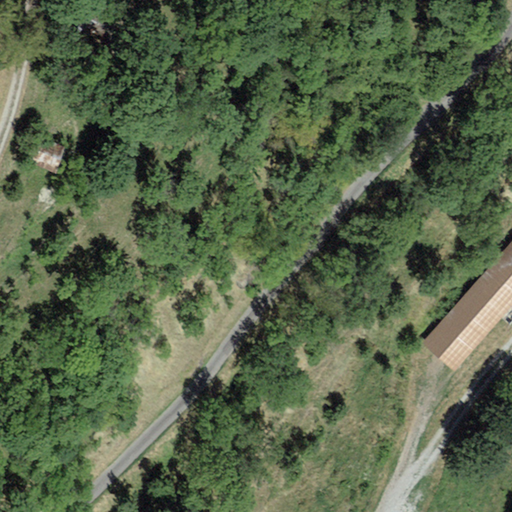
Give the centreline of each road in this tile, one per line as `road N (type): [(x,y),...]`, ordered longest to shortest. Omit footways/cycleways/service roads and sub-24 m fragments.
road 1 (unclassified): [(84,511),(208,393),(284,283),(441,108),(497,64),(511,39)]
road 2 (track): [(511,355),(399,511)]
road 3 (unclassified): [(0,141),(32,0)]
